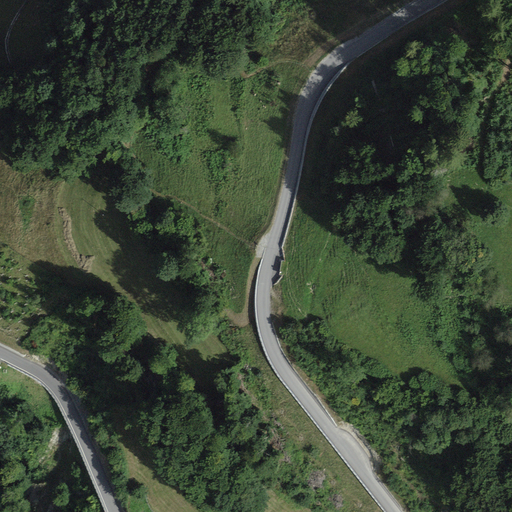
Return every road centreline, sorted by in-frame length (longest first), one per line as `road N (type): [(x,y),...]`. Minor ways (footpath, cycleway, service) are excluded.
road 1 (tertiary): [(394,511),(293,381),(268,328),(266,276),(310,77),(330,57),(436,0)]
road 2 (tertiary): [(0,351),(50,380),(64,399),(114,511)]
